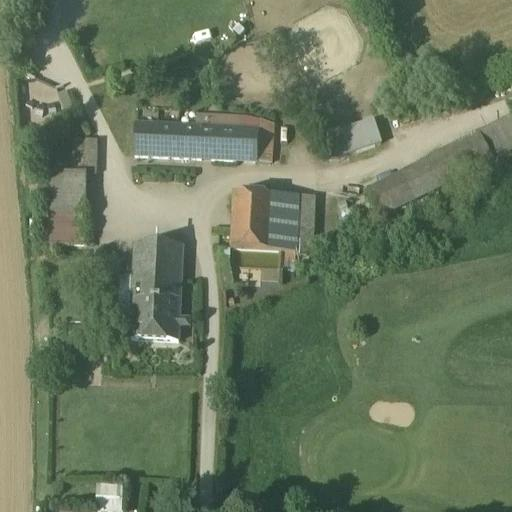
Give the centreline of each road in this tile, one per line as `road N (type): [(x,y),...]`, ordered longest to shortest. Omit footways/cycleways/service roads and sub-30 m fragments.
road 1 (residential): [(55,0),(53,32),(136,215),(202,250)]
road 2 (unclassified): [(208,511),(212,324),(202,250)]
